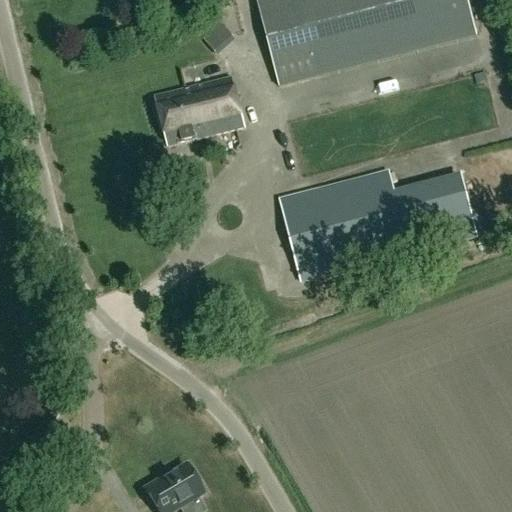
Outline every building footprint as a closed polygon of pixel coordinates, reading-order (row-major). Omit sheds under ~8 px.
[(254,0),(278,89),(474,37),(463,0),(254,0)] [(166,147),(244,129),(232,79),(155,96),(166,147)] [(437,83),(392,82),(392,105),(436,106),(437,83)] [(427,126),(463,127),(464,111),(427,110),(427,126)] [(291,134),(303,175),(396,148),(389,124),(356,133),(352,118),(338,122),(337,120),(291,134)] [(286,198),(303,194),(300,181),(282,186),(286,198)] [(309,285),(331,277),(313,230),(292,238),(309,285)] [(49,460),(69,429),(49,416),(29,448),(49,460)] [(145,490),(158,511),(175,511),(204,495),(187,466),(145,490)]
